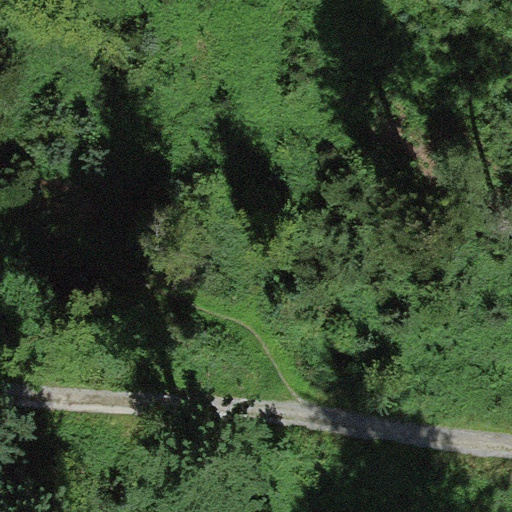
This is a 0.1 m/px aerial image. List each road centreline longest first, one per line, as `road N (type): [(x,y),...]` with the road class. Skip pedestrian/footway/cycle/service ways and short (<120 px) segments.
road 1 (track): [(0,192),(511,383)]
road 2 (track): [(511,448),(0,390)]
